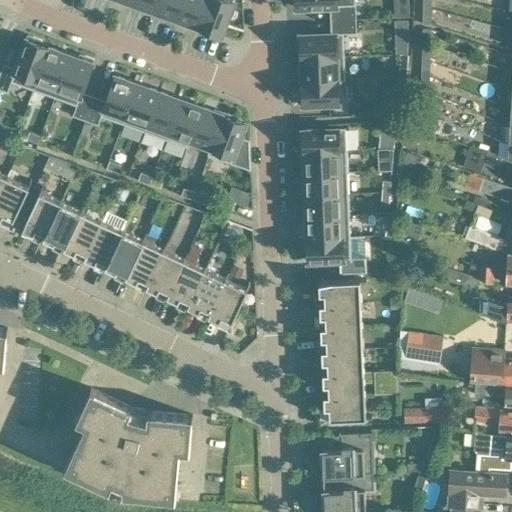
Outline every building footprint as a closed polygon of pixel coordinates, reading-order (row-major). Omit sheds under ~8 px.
[(156,11),(160,0),(136,0),(135,4),(156,11)] [(178,19),(184,0),(160,0),(156,11),(178,19)] [(199,27),(208,0),(184,0),(178,19),(199,27)] [(221,35),(234,0),(208,0),(199,27),(221,35)] [(295,0),(296,7),(330,6),(331,19),(356,18),(354,0),(295,0)] [(431,24),(432,8),(424,8),(423,23),(431,24)] [(356,32),(356,18),(331,19),(331,33),(296,34),(297,49),(301,49),(301,58),(344,56),(343,33),(356,32)] [(408,19),(395,19),(395,32),(409,32),(408,19)] [(431,44),(432,29),(423,28),(423,44),(431,44)] [(33,89),(49,47),(40,44),(41,40),(28,35),(16,68),(4,63),(0,73),(0,88),(7,91),(11,81),(33,89)] [(431,60),(431,44),(423,44),(422,60),(431,60)] [(55,97),(70,54),(49,47),(33,89),(55,97)] [(82,92),(94,59),(80,54),(79,58),(70,54),(55,97),(77,105),(73,115),(85,120),(94,96),(82,92)] [(407,66),(408,54),(401,54),(400,66),(407,66)] [(345,80),(344,56),(301,58),(302,81),(338,80),(345,80)] [(431,76),(431,60),(422,60),(422,75),(431,76)] [(123,123),(138,83),(115,75),(106,100),(94,96),(85,120),(98,124),(101,115),(123,123)] [(440,96),(444,81),(431,76),(422,75),(421,91),(430,91),(440,96)] [(400,78),(385,77),(384,84),(387,88),(399,89),(400,78)] [(338,80),(302,81),(302,90),(298,90),(299,105),(339,103),(338,80)] [(144,131),(159,91),(138,83),(123,123),(144,131)] [(166,139),(180,99),(159,91),(144,131),(166,139)] [(429,107),(430,91),(421,91),(421,106),(429,107)] [(190,140),(202,106),(180,99),(166,139),(188,147),(190,140)] [(211,148),(223,114),(202,106),(190,140),(210,147),(211,148)] [(445,121),(413,110),(409,123),(441,134),(445,121)] [(210,147),(208,154),(231,162),(250,170),(249,139),(240,136),(246,122),(223,114),(211,148),(210,147)] [(420,135),(418,129),(412,127),(406,130),(403,139),(405,144),(412,147),(417,144),(420,135)] [(346,150),(345,128),(303,129),(303,152),(346,150)] [(38,143),(40,136),(29,132),(27,139),(38,143)] [(347,172),(346,150),(303,152),(304,173),(347,172)] [(408,151),(405,159),(416,163),(418,154),(408,151)] [(511,160),(508,160),(509,158),(488,151),(484,163),(511,172),(511,160)] [(118,172),(120,165),(109,161),(107,167),(107,168),(118,172)] [(90,172),(86,181),(94,184),(98,175),(90,172)] [(150,183),(152,176),(141,172),(138,179),(150,183)] [(348,193),(347,172),(304,173),(305,195),(348,193)] [(511,187),(471,174),(468,186),(511,200),(511,187)] [(14,219),(29,186),(8,176),(0,192),(0,217),(1,218),(3,214),(14,219)] [(161,187),(163,180),(152,176),(150,183),(161,187)] [(390,193),(391,181),(383,180),(382,192),(390,193)] [(193,199),(195,192),(184,188),(181,195),(193,199)] [(46,234),(61,201),(40,191),(22,228),(34,233),(36,229),(45,233),(46,234)] [(204,203),(206,196),(195,192),(193,199),(204,203)] [(389,204),(390,193),(382,192),(381,204),(389,204)] [(349,215),(348,193),(305,195),(306,217),(349,215)] [(234,194),(226,218),(250,226),(258,202),(234,194)] [(66,243),(82,210),(61,201),(46,234),(45,233),(43,238),(54,243),(56,239),(66,243)] [(489,218),(492,209),(479,203),(475,212),(489,218)] [(87,253),(102,220),(82,210),(66,243),(63,247),(75,253),(77,248),(86,253),(87,253)] [(350,236),(349,215),(306,217),(307,238),(350,236)] [(107,263),(123,230),(102,220),(87,253),(86,253),(84,257),(96,262),(98,258),(107,262),(107,263)] [(416,238),(419,225),(409,222),(405,235),(416,238)] [(393,236),(394,224),(387,223),(386,235),(393,236)] [(496,248),(500,236),(471,225),(466,237),(496,248)] [(128,272),(144,239),(123,230),(107,263),(107,262),(105,267),(116,272),(118,268),(127,272),(128,272)] [(351,259),(350,236),(307,238),(308,261),(351,259)] [(149,282),(164,249),(144,239),(128,272),(127,272),(125,276),(137,282),(139,277),(148,282),(149,282)] [(169,292),(185,259),(164,249),(149,282),(148,282),(146,286),(158,291),(160,287),(169,291),(169,292)] [(412,267),(416,257),(408,254),(404,264),(412,267)] [(190,301),(206,268),(185,259),(169,292),(169,291),(167,296),(178,301),(180,297),(189,301),(190,301)] [(493,282),(494,265),(481,265),(480,277),(481,278),(493,282)] [(477,289),(481,278),(480,277),(447,267),(443,278),(477,289)] [(211,311),(226,278),(206,268),(190,301),(189,301),(187,305),(199,311),(201,306),(210,310),(211,311)] [(232,321),(248,288),(226,278),(211,311),(210,310),(208,315),(220,320),(221,316),(232,321)] [(361,302),(360,279),(319,281),(319,293),(324,293),(325,303),(325,304),(361,302)] [(439,296),(416,288),(412,299),(435,307),(439,296)] [(511,320),(511,296),(509,296),(508,304),(481,295),(481,310),(508,320),(511,320)] [(362,325),(361,302),(325,304),(325,303),(320,303),(320,316),(325,316),(326,326),(326,327),(362,325)] [(363,348),(362,325),(326,327),(326,326),(321,326),(321,339),(326,339),(327,349),(327,350),(363,348)] [(399,369),(437,374),(443,335),(401,328),(399,369)] [(511,383),(511,358),(505,358),(505,350),(472,347),(470,381),(476,381),(511,383)] [(364,371),(363,348),(327,350),(327,349),(322,349),(322,362),(327,362),(328,372),(364,371)] [(375,370),(375,393),(397,392),(397,370),(375,370)] [(365,394),(364,371),(328,372),(323,372),(323,385),(328,384),(329,394),(329,395),(365,394)] [(511,404),(511,383),(476,381),(475,394),(505,396),(504,404),(511,404)] [(175,497),(180,449),(189,449),(193,415),(148,411),(148,413),(139,413),(130,409),(132,406),(91,387),(76,419),(85,423),(65,467),(117,491),(175,497)] [(366,417),(365,394),(329,395),(329,394),(324,395),(324,407),(329,407),(329,419),(366,417)] [(460,414),(461,406),(451,405),(449,414),(460,414)] [(403,407),(403,421),(443,420),(442,406),(403,407)] [(511,430),(511,409),(474,406),(474,419),(499,421),(498,429),(511,430)] [(477,430),(475,448),(477,451),(481,458),(485,458),(484,468),(490,468),(511,469),(511,458),(511,434),(494,433),(477,430)] [(342,449),(322,449),(323,476),(343,475),(343,474),(364,473),(364,472),(373,472),(371,432),(341,433),(342,449)] [(440,454),(440,466),(450,467),(450,455),(440,454)] [(423,470),(425,462),(407,463),(408,471),(423,470)] [(452,470),(449,511),(480,511),(481,492),(504,494),(506,473),(452,470)] [(374,489),(373,472),(364,472),(364,473),(343,474),(343,475),(343,488),(324,490),(324,511),(366,511),(365,490),(374,489)] [(420,491),(425,477),(418,474),(413,489),(420,491)]
